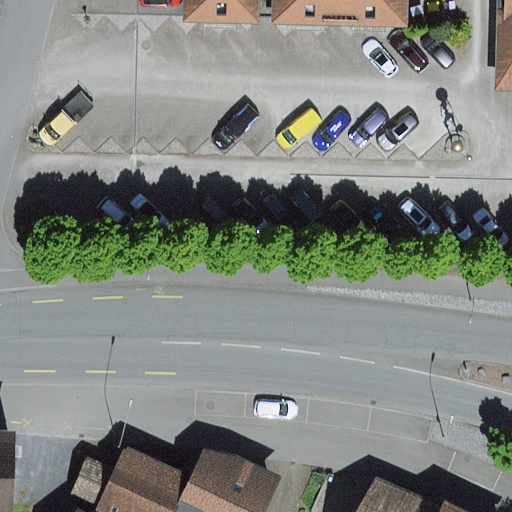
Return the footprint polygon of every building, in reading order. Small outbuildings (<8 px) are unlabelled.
[(184,0),(184,20),(261,22),(261,0),(184,0)] [(279,0),(279,21),(409,23),(409,0),(279,0)] [(511,0),(498,0),(496,93),(511,92),(511,0)] [(29,511),(33,437),(0,436),(0,511),(29,511)] [(190,511),(208,477),(141,441),(105,505),(117,511),(190,511)] [(273,511),(294,477),(222,452),(208,477),(190,511),(273,511)] [(454,511),(458,506),(425,489),(392,474),(373,511),(454,511)]
